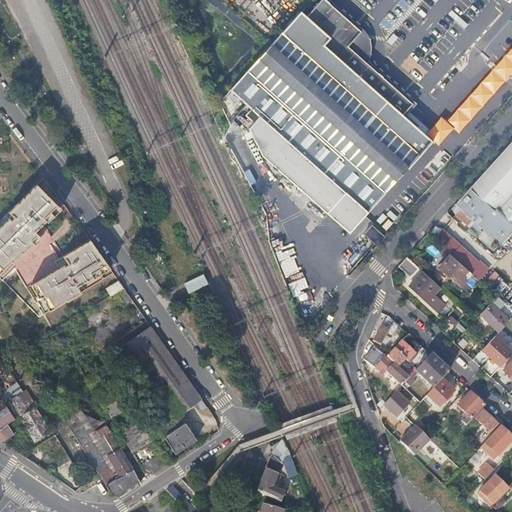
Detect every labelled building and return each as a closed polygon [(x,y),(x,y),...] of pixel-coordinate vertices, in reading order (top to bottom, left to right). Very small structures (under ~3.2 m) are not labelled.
[(262,154),(343,226),(348,221),(355,227),(367,214),(432,142),(425,135),(402,116),(413,104),(362,58),(370,49),(368,47),(369,46),(370,44),(370,42),(370,41),(370,39),(369,38),(368,37),(367,37),(365,36),(364,35),(362,36),(360,37),(358,38),(357,37),(362,31),(327,0),(321,0),(307,16),(301,10),(231,89),(252,108),(245,115),(255,123),(249,129),(262,154)] [(511,48),(493,70),(506,81),(511,74),(511,48)] [(441,117),(425,135),(432,142),(438,147),(454,128),(441,117)] [(511,140),(496,158),(458,200),(505,241),(511,233),(511,140)] [(458,200),(455,203),(475,222),(483,229),(476,237),(493,254),(505,241),(458,200)] [(0,223),(3,227),(0,229),(0,276),(3,280),(17,266),(51,311),(96,278),(75,249),(69,253),(33,204),(24,212),(17,205),(0,222),(0,223)] [(348,221),(343,226),(350,233),(355,227),(348,221)] [(483,229),(475,222),(467,230),(476,237),(483,229)] [(365,233),(377,245),(385,236),(372,225),(365,233)] [(441,229),(438,236),(448,239),(450,233),(441,229)] [(418,246),(411,254),(423,265),(431,257),(418,246)] [(472,274),(453,256),(441,269),(460,286),(467,278),(468,279),(472,274)] [(423,271),(420,268),(416,273),(414,271),(408,277),(413,282),(423,271)] [(423,271),(413,282),(410,285),(438,312),(439,311),(445,305),(446,304),(434,293),(441,287),(423,271)] [(190,291),(207,283),(209,283),(204,273),(186,281),(190,291)] [(119,281),(106,288),(111,296),(124,289),(119,281)] [(504,302),(497,295),(480,314),(499,331),(509,320),(497,310),(504,302)] [(445,305),(439,311),(444,315),(449,309),(445,305)] [(396,322),(388,315),(382,325),(373,340),(381,344),(390,330),(392,330),(396,322)] [(169,403),(193,385),(151,325),(120,347),(162,407),(169,403)] [(74,357),(55,326),(50,330),(68,360),(74,357)] [(465,331),(455,342),(467,353),(477,342),(465,331)] [(511,353),(511,349),(495,335),(482,349),(501,366),(508,359),(511,353)] [(387,356),(392,361),(394,362),(398,358),(402,362),(405,358),(409,361),(415,354),(401,341),(387,356)] [(373,347),(364,360),(376,368),(385,355),(373,347)] [(431,354),(425,349),(411,364),(417,370),(431,354)] [(434,388),(442,379),(449,371),(431,354),(417,370),(410,377),(405,382),(409,386),(415,381),(412,378),(417,373),(434,388)] [(0,365),(0,381),(5,389),(16,382),(9,370),(13,368),(8,360),(0,365)] [(92,388),(79,366),(76,361),(70,366),(66,361),(59,367),(62,371),(59,374),(70,392),(76,401),(92,388)] [(112,361),(88,376),(96,389),(120,374),(112,361)] [(386,371),(402,385),(403,384),(405,382),(410,377),(394,362),(392,361),(390,363),(392,365),(386,371)] [(434,388),(427,395),(440,407),(455,390),(442,379),(434,388)] [(206,392),(199,381),(193,385),(169,403),(175,413),(206,392)] [(0,428),(35,406),(37,405),(33,399),(24,404),(17,393),(21,390),(16,382),(5,389),(0,392),(0,428)] [(383,404),(398,417),(412,402),(398,388),(383,404)] [(22,392),(21,390),(17,393),(24,404),(33,399),(26,389),(22,392)] [(119,390),(101,399),(110,413),(111,416),(124,409),(123,406),(134,399),(129,391),(124,394),(122,395),(119,390)] [(485,404),(471,391),(465,398),(462,401),(458,405),(467,413),(472,418),(485,404)] [(66,411),(61,413),(60,414),(113,496),(120,497),(124,494),(84,430),(99,421),(87,415),(86,415),(82,410),(75,405),(74,406),(71,402),(69,404),(71,408),(69,409),(67,405),(64,406),(66,410),(66,411)] [(0,428),(0,439),(1,440),(2,441),(15,432),(16,430),(14,428),(13,425),(15,423),(22,419),(36,441),(51,432),(35,406),(0,428)] [(483,410),(476,418),(491,432),(499,424),(483,410)] [(153,475),(172,462),(166,451),(144,415),(120,430),(144,473),(153,475)] [(172,420),(159,429),(175,454),(197,439),(185,423),(178,428),(172,420)] [(123,482),(129,491),(140,483),(133,469),(116,442),(108,425),(106,424),(94,432),(98,438),(96,439),(105,453),(123,482)] [(416,425),(400,442),(415,456),(422,448),(431,457),(439,448),(430,439),(424,433),(416,425)] [(498,456),(511,441),(511,436),(501,426),(485,443),(498,456)] [(424,433),(430,439),(439,448),(443,451),(446,447),(428,430),(424,433)] [(289,449),(281,438),(280,440),(281,441),(277,447),(276,447),(266,467),(257,491),(281,502),(285,491),(273,486),(278,473),(284,461),(291,477),(297,472),(289,449)] [(484,444),(477,451),(483,456),(489,449),(484,444)] [(471,471),(475,467),(483,458),(478,453),(457,475),(462,480),(471,471)] [(495,476),(477,495),(491,507),(509,488),(495,476)] [(173,485),(167,490),(176,499),(182,494),(173,485)] [(199,511),(182,494),(176,499),(188,511),(199,511)] [(284,511),(285,509),(264,503),(261,511),(284,511)]
